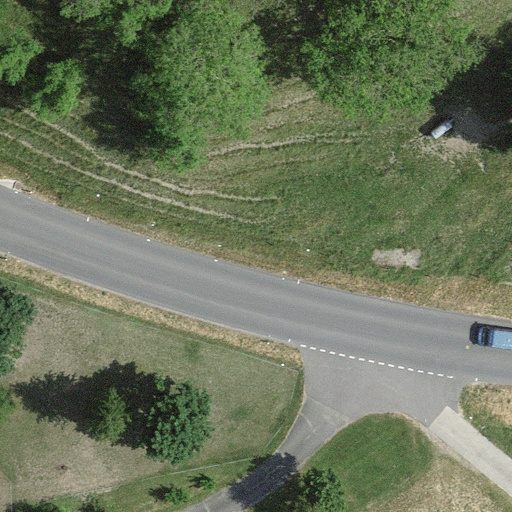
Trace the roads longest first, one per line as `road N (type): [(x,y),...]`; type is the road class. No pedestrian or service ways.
road 1 (tertiary): [(511,360),(352,334),(0,222)]
road 2 (track): [(352,334),(424,419),(511,489)]
